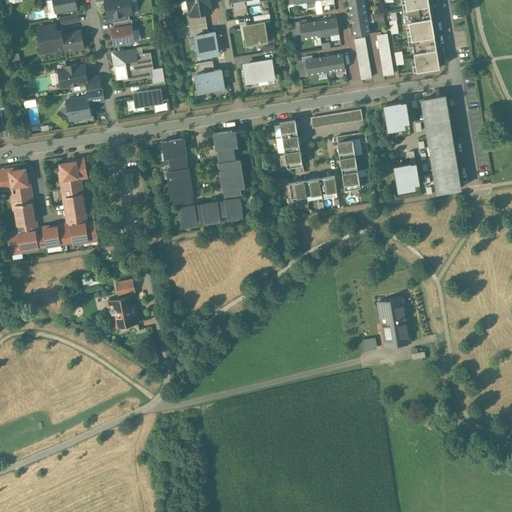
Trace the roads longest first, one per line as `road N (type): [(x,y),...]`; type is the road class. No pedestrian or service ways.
road 1 (residential): [(90,0),(115,132)]
road 2 (residential): [(239,112),(115,132)]
